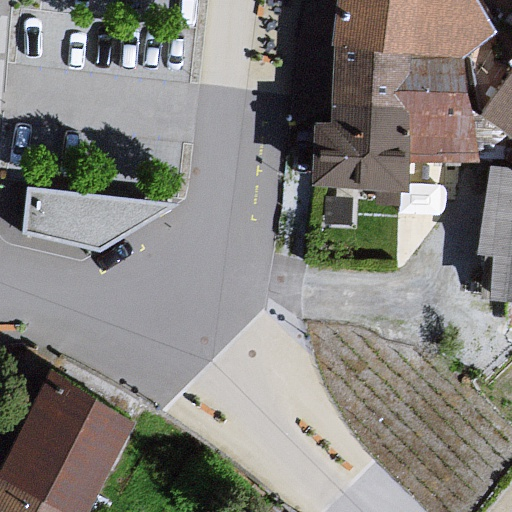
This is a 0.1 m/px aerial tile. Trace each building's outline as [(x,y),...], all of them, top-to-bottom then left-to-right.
[(305,0),(291,117),(313,119),(328,119),(333,41),(338,0),(305,0)] [(338,0),(333,41),(454,48),(487,21),(472,0),(338,0)] [(404,152),(465,149),(454,48),(333,41),(328,119),(313,119),(313,175),(403,181),(404,152)] [(511,58),(479,108),(511,130),(511,58)] [(511,168),(481,167),(475,256),(495,256),(494,295),(511,296),(511,168)] [(176,201),(25,184),(21,230),(95,246),(176,201)] [(0,511),(84,511),(133,420),(51,377),(4,467),(0,465),(0,511)]
